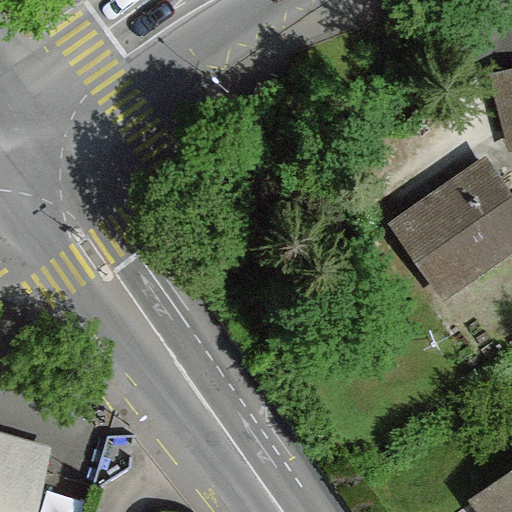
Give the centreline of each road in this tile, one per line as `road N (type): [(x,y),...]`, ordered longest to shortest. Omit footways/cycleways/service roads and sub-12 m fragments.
road 1 (tertiary): [(15,143),(284,511)]
road 2 (secondary): [(15,143),(230,0)]
